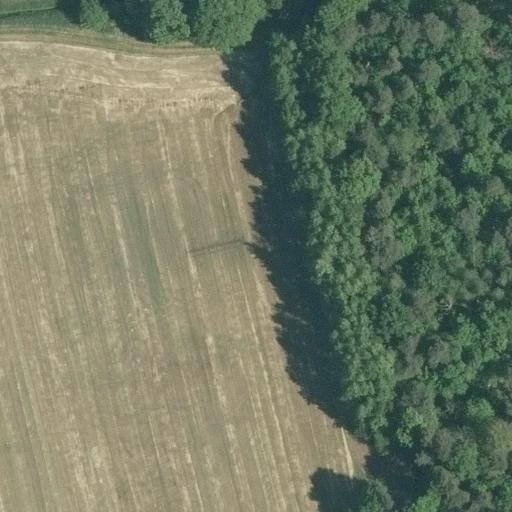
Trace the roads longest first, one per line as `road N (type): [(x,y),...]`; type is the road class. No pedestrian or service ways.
road 1 (track): [(0,30),(155,53),(193,51),(284,32),(276,0)]
road 2 (track): [(284,32),(304,22),(511,4)]
